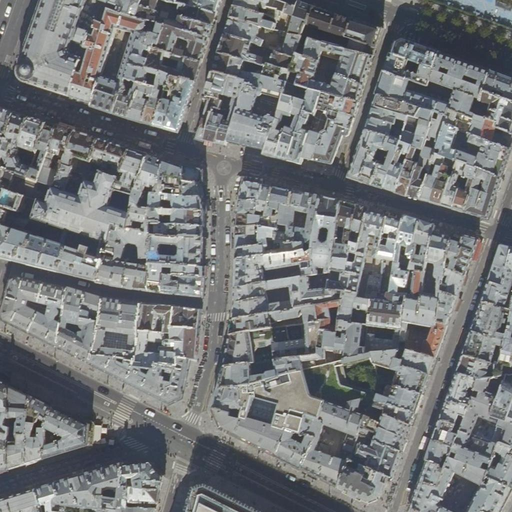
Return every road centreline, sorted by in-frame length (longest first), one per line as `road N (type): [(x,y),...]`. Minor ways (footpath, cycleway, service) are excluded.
road 1 (residential): [(393,511),(494,231)]
road 2 (residential): [(190,432),(211,366),(223,178)]
road 3 (residential): [(182,149),(0,91)]
road 4 (residential): [(336,186),(397,9)]
road 5 (residential): [(152,414),(134,444),(0,487)]
road 6 (residential): [(346,511),(190,432)]
road 7 (residential): [(152,414),(0,339)]
road 8 (residential): [(336,186),(494,231)]
road 9 (residential): [(228,0),(182,149)]
road 10 (residential): [(511,51),(397,9)]
